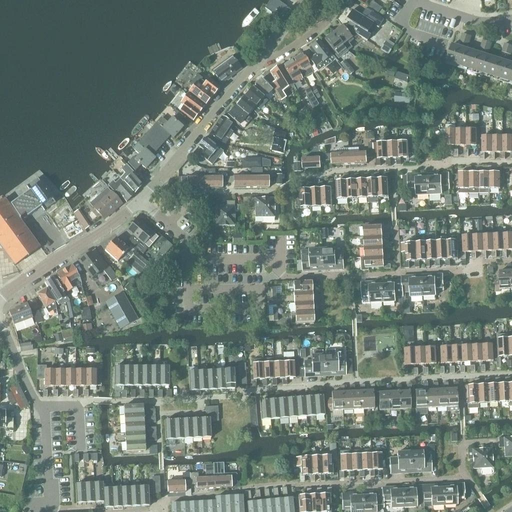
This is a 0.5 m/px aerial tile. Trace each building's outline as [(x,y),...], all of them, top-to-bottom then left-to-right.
[(268,11),(277,19),(284,10),(271,0),(264,8),(268,11)] [(349,23),(346,28),(348,29),(358,36),(367,41),(372,32),(369,30),(372,25),(378,28),(383,21),(365,9),(361,16),(352,11),(345,21),(349,23)] [(342,26),(333,33),(347,51),(352,48),(348,44),(353,40),(358,36),(348,29),(346,31),(342,26)] [(395,32),(392,37),(390,40),(395,43),(400,35),(395,32)] [(347,51),(333,33),(324,40),(338,59),(347,51)] [(335,60),(332,56),(320,41),(309,49),(315,56),(309,60),(318,71),(323,67),(324,68),(335,60)] [(393,47),(385,42),(380,50),(388,55),(393,47)] [(457,65),(463,48),(452,45),(447,62),(457,65)] [(463,48),(457,65),(468,69),(473,51),(463,48)] [(473,51),(468,69),(478,72),(483,55),(473,51)] [(293,60),(304,78),(313,73),(310,68),(311,68),(303,54),(302,54),(301,55),(300,55),(298,56),(297,57),(293,60)] [(494,58),(483,55),(478,72),(488,75),(494,58)] [(221,84),(241,70),(240,68),(241,67),(238,64),(238,65),(232,56),(212,71),(221,84)] [(504,61),(494,58),(488,75),(499,78),(504,61)] [(283,65),(282,66),(290,80),(293,85),(299,81),(302,78),(292,60),(288,63),(286,63),(284,64),(283,65)] [(340,64),(349,76),(354,72),(344,60),(340,64)] [(511,71),(511,63),(504,61),(499,78),(509,82),(511,71)] [(290,80),(282,66),(281,66),(269,73),(274,82),(270,85),(280,101),(285,98),(281,91),(293,84),(290,80)] [(395,78),(408,82),(410,75),(397,71),(395,78)] [(220,88),(208,79),(205,84),(201,81),(202,79),(197,75),(190,84),(193,87),(189,92),(205,106),(213,96),(220,88)] [(254,85),(265,97),(272,103),(275,100),(269,93),(272,91),(261,79),(254,85)] [(326,79),(325,79),(320,82),(325,92),(331,88),(326,79)] [(303,90),(309,99),(314,97),(308,87),(303,90)] [(252,88),(244,98),(259,111),(267,102),(252,88)] [(395,103),(408,103),(409,94),(396,93),(395,103)] [(180,111),(193,121),(204,107),(187,94),(183,100),(181,103),(184,105),(180,111)] [(244,98),(236,107),(251,120),(259,111),(244,98)] [(251,120),(236,107),(228,116),(239,126),(245,120),(248,123),(251,120)] [(258,116),(268,121),(269,117),(260,113),(258,116)] [(167,124),(161,118),(157,123),(168,134),(173,138),(182,129),(176,123),(179,119),(175,115),(167,124)] [(316,129),(309,116),(304,118),(311,132),(316,129)] [(222,117),(215,126),(230,136),(233,132),(229,130),(232,124),(222,117)] [(157,123),(138,145),(149,155),(168,134),(157,123)] [(260,131),(268,134),(269,132),(272,132),(273,129),(262,125),(260,131)] [(230,136),(215,126),(209,135),(220,142),(224,136),(228,139),(230,136)] [(456,146),(456,130),(445,130),(445,146),(456,146)] [(466,130),(456,130),(456,146),(466,146),(466,130)] [(477,130),(466,130),(466,146),(477,146),(477,130)] [(229,141),(235,144),(238,140),(233,136),(229,141)] [(511,136),(503,137),(503,153),(501,153),(501,160),(505,160),(505,153),(511,153),(511,136)] [(493,153),(492,137),(482,137),(482,153),(480,153),(480,160),(485,160),(484,153),(490,153),(493,153)] [(503,137),(492,137),(493,153),(490,153),(490,160),(495,160),(495,153),(501,153),(503,153),(503,137)] [(198,147),(203,150),(199,155),(212,166),(223,152),(205,138),(198,147)] [(408,142),(398,142),(398,159),(396,159),(397,165),(401,165),(401,159),(409,158),(409,154),(413,154),(412,148),(413,148),(412,139),(408,139),(408,142)] [(398,142),(387,143),(388,159),(386,159),(386,166),(391,166),(390,159),(396,159),(398,159),(398,142)] [(388,159),(387,143),(377,143),(378,159),(376,159),(376,166),(381,166),(380,160),(386,159),(388,159)] [(135,160),(146,169),(155,159),(149,155),(138,145),(133,150),(139,155),(135,160)] [(326,155),(326,158),(326,161),(332,160),(332,166),(349,165),(349,149),(339,150),(339,154),(326,155)] [(359,149),(349,149),(349,165),(367,164),(367,159),(373,158),(372,152),(359,153),(359,149)] [(242,161),(242,168),(260,167),(261,167),(261,166),(260,158),(244,159),(242,159),(242,161)] [(326,164),(326,161),(326,158),(302,159),(303,170),(321,169),(321,164),(326,164)] [(270,161),(262,159),(262,167),(270,167),(270,161)] [(122,169),(126,173),(119,179),(134,194),(141,186),(142,186),(133,176),(135,174),(126,165),(122,169)] [(469,173),(471,173),(471,167),(467,167),(467,173),(459,173),(459,194),(469,194),(469,173)] [(477,173),(471,173),(469,173),(469,194),(479,194),(479,173),(482,173),(481,167),(477,167),(477,173)] [(487,173),(482,173),(479,173),(479,194),(490,194),(490,189),(490,173),(492,173),(492,167),(487,167),(487,173)] [(498,173),(492,173),(490,173),(490,189),(500,189),(500,173),(502,173),(502,167),(498,167),(498,173)] [(228,170),(228,177),(228,183),(233,183),(233,188),(251,188),(251,177),(233,177),(233,170),(228,170)] [(375,180),(369,180),(367,180),(368,199),(378,198),(377,180),(379,180),(379,173),(375,173),(375,180)] [(385,179),(379,180),(377,180),(378,198),(389,198),(388,180),(390,180),(389,173),(385,173),(385,179)] [(355,181),(349,181),(347,181),(348,200),(358,199),(357,181),(359,181),(359,174),(355,174),(355,181)] [(365,180),(359,181),(357,181),(358,199),(368,199),(367,180),(369,180),(369,174),(365,174),(365,180)] [(448,174),(428,175),(429,196),(442,195),(442,190),(449,190),(448,174)] [(347,181),(349,181),(349,175),(344,175),(345,181),(336,182),(337,200),(348,200),(347,181)] [(429,196),(428,175),(408,176),(409,192),(417,191),(417,196),(429,196)] [(204,189),(204,177),(181,177),(181,183),(187,183),(187,189),(204,189)] [(228,177),(204,177),(204,189),(222,189),(222,183),(228,183),(228,177)] [(274,177),(251,177),(251,188),(269,188),(269,183),(274,183),(274,177)] [(115,183),(113,181),(108,186),(114,193),(116,191),(126,202),(134,194),(119,179),(115,183)] [(21,221),(53,199),(41,182),(10,204),(21,221)] [(329,189),(323,189),(321,189),(322,208),(332,207),(332,189),(333,189),(333,182),(329,182),(329,189)] [(311,190),(313,190),(313,183),(308,183),(309,190),(300,190),(300,200),(296,200),(297,209),(312,208),(311,190)] [(319,189),(313,190),(311,190),(312,208),(322,208),(321,189),(323,189),(323,183),(318,183),(319,189)] [(111,192),(94,208),(104,220),(121,204),(111,192)] [(250,198),(250,208),(255,208),(255,218),(274,218),(274,198),(250,198)] [(0,202),(0,245),(15,266),(40,248),(4,199),(0,202)] [(215,207),(215,226),(235,226),(235,202),(225,202),(225,206),(215,207)] [(79,209),(75,212),(85,229),(90,226),(79,209)] [(137,249),(143,254),(151,245),(147,241),(154,233),(137,219),(127,231),(135,237),(130,243),(137,249)] [(364,227),(364,238),(383,237),(383,239),(389,239),(389,234),(382,235),(382,226),(364,227)] [(232,235),(232,243),(242,242),(242,234),(232,235)] [(504,234),(493,235),(494,251),(492,251),(492,258),(497,258),(496,251),(502,251),(504,251),(504,234)] [(511,234),(504,234),(504,251),(502,251),(503,257),(507,257),(506,251),(511,250),(511,234)] [(493,235),(483,236),(484,252),(482,252),(482,258),(486,258),(486,252),(492,251),(494,251),(493,235)] [(474,252),(473,236),(462,237),(463,252),(461,252),(462,259),(466,259),(466,253),(472,252),(474,252)] [(483,236),(473,236),(474,252),(472,252),(472,259),(476,259),(476,252),(482,252),(484,252),(483,236)] [(167,256),(170,239),(157,237),(154,253),(167,256)] [(365,247),(365,248),(383,247),(383,249),(390,249),(389,245),(383,245),(383,239),(383,237),(364,238),(364,239),(362,240),(361,242),(361,244),(362,246),(365,247)] [(457,237),(447,238),(448,260),(446,260),(446,267),(450,266),(450,260),(458,260),(457,237)] [(134,254),(116,238),(109,246),(106,247),(106,250),(105,251),(117,262),(123,255),(128,260),(134,254)] [(436,238),(437,242),(438,261),(435,261),(436,267),(440,267),(440,261),(446,260),(448,260),(447,238),(436,238)] [(418,262),(417,243),(415,241),(413,239),(410,239),(407,241),(406,244),(401,244),(402,253),(406,253),(406,262),(405,262),(405,269),(409,269),(409,262),(415,262),(418,262)] [(129,242),(127,244),(135,252),(137,249),(130,243),(129,242)] [(437,242),(427,243),(428,261),(425,261),(426,268),(430,268),(429,261),(435,261),(438,261),(437,242)] [(427,243),(417,243),(418,262),(415,262),(415,268),(420,268),(419,262),(425,261),(428,261),(427,243)] [(361,258),(361,259),(384,257),(384,259),(390,259),(390,255),(384,255),(383,249),(383,247),(365,248),(365,258),(361,258)] [(335,249),(323,250),(324,271),(344,270),(343,254),(335,254),(335,249)] [(324,271),(323,250),(310,250),(310,256),(303,256),(303,272),(324,271)] [(104,269),(91,252),(79,261),(91,278),(104,269)] [(127,262),(140,274),(143,270),(147,273),(151,268),(148,265),(149,264),(135,252),(134,254),(128,260),(127,262)] [(384,257),(361,259),(362,271),(369,271),(369,269),(384,268),(384,270),(391,269),(390,265),(384,265),(384,259),(384,257)] [(510,271),(511,271),(511,269),(511,265),(507,265),(508,271),(499,272),(500,281),(495,281),(496,293),(501,293),(501,290),(511,290),(510,271)] [(76,280),(79,278),(72,266),(56,275),(64,287),(67,292),(76,287),(74,283),(77,282),(76,280)] [(104,272),(111,281),(117,277),(109,268),(104,272)] [(443,275),(422,276),(423,297),(436,296),(436,291),(443,291),(443,275)] [(402,277),(402,281),(403,293),(410,293),(411,298),(423,297),(422,276),(402,277)] [(69,301),(54,277),(44,283),(53,297),(58,293),(65,304),(69,301)] [(402,281),(382,282),(383,303),(396,302),(395,297),(403,297),(403,293),(402,281)] [(129,282),(124,289),(129,293),(135,287),(131,283),(129,282)] [(293,283),(294,293),(312,292),(312,282),(293,283)] [(383,303),(382,282),(362,283),(363,304),(383,303)] [(40,300),(45,308),(48,314),(56,309),(55,306),(54,303),(47,290),(43,292),(41,291),(39,293),(39,294),(38,295),(41,300),(40,300)] [(294,293),(294,303),(313,302),(312,292),(294,293)] [(105,304),(120,330),(137,320),(122,294),(105,304)] [(86,298),(88,307),(94,305),(91,296),(86,298)] [(294,303),(295,313),(295,314),(313,313),(313,302),(294,303)] [(9,312),(13,325),(32,318),(27,304),(21,306),(21,308),(9,312)] [(90,308),(82,310),(85,319),(92,317),(90,308)] [(33,313),(37,324),(42,322),(38,311),(33,313)] [(295,314),(295,313),(290,314),(291,325),(314,323),(313,313),(295,314)] [(80,325),(81,334),(92,332),(91,324),(80,325)] [(498,358),(508,357),(507,335),(496,335),(498,358)] [(19,345),(20,352),(33,350),(32,343),(19,345)] [(481,345),(471,346),(472,362),(482,362),(481,345)] [(492,345),(481,345),(482,362),(493,361),(492,345)] [(461,346),(450,347),(451,363),(461,363),(461,346)] [(471,346),(461,346),(461,363),(472,362),(471,346)] [(451,363),(450,347),(440,347),(441,364),(451,363)] [(424,348),(414,349),(415,365),(425,365),(424,348)] [(435,348),(424,348),(425,365),(436,364),(435,348)] [(415,365),(414,349),(403,349),(404,366),(415,365)] [(337,355),(324,356),(325,377),(345,376),(345,360),(337,360),(337,355)] [(325,377),(324,356),(312,356),(312,361),(304,362),(305,378),(325,377)] [(283,358),(284,363),(284,379),(282,379),(282,385),(287,385),(286,379),(295,378),(294,369),(299,368),(298,359),(294,360),(294,358),(283,358)] [(264,380),(263,359),(252,360),(253,380),(252,380),(252,387),(256,387),(256,380),(262,380),(264,380)] [(273,359),(263,359),(264,380),(262,380),(262,387),(266,386),(266,380),(272,380),(274,379),(273,363),(273,359)] [(284,363),(273,363),(274,379),(272,380),(272,386),(277,386),(276,379),(282,379),(284,379),(284,363)] [(238,364),(239,385),(246,385),(245,364),(238,364)] [(37,380),(45,380),(45,371),(46,371),(46,366),(37,366),(37,380)] [(123,387),(123,367),(114,367),(114,387),(123,387)] [(132,367),(123,367),(123,387),(133,387),(132,367)] [(142,367),(132,367),(133,387),(142,387),(142,367)] [(151,367),(142,367),(142,387),(151,387),(151,367)] [(160,367),(151,367),(151,387),(160,387),(160,367)] [(169,367),(160,367),(160,387),(169,386),(169,367)] [(45,371),(45,380),(45,387),(55,387),(55,370),(46,371),(45,371)] [(65,370),(55,370),(55,387),(65,387),(65,370)] [(75,370),(65,370),(65,387),(76,387),(75,370)] [(86,370),(75,370),(76,387),(86,387),(86,370)] [(96,370),(86,370),(86,387),(96,387),(96,370)] [(225,370),(216,371),(217,390),(226,390),(225,370)] [(234,370),(225,370),(226,390),(235,389),(234,370)] [(207,371),(198,372),(198,391),(208,391),(207,371)] [(216,371),(207,371),(208,391),(217,390),(216,371)] [(198,391),(198,372),(188,372),(189,392),(198,391)] [(495,385),(489,385),(487,385),(488,404),(498,403),(497,385),(500,385),(499,378),(495,379),(495,385)] [(505,384),(500,385),(497,385),(498,403),(508,403),(509,407),(508,384),(510,384),(509,378),(505,378),(505,384)] [(477,386),(479,386),(479,379),(475,380),(475,386),(463,387),(464,399),(467,399),(468,409),(478,409),(477,386)] [(485,385),(479,386),(477,386),(478,409),(479,408),(478,404),(488,404),(487,385),(489,385),(489,379),(485,379),(485,385)] [(454,389),(448,389),(446,389),(447,408),(447,411),(459,410),(459,398),(457,398),(457,389),(458,389),(458,382),(454,383),(454,389)] [(434,390),(428,390),(425,391),(426,409),(437,408),(436,390),(438,390),(438,383),(433,384),(434,390)] [(444,390),(438,390),(436,390),(437,408),(447,408),(446,389),(448,389),(448,383),(443,383),(444,390)] [(13,404),(18,402),(21,409),(30,405),(20,384),(6,391),(13,404)] [(370,391),(364,391),(362,391),(363,410),(374,409),(373,391),(375,391),(374,384),(370,385),(370,391)] [(425,391),(428,390),(427,384),(423,384),(423,391),(415,391),(416,409),(416,415),(427,415),(426,409),(425,391)] [(350,392),(344,392),(342,392),(343,411),(353,410),(352,392),(354,392),(354,385),(350,386),(350,392)] [(360,392),(354,392),(352,392),(353,410),(363,410),(362,391),(364,391),(364,385),(360,385),(360,392)] [(397,392),(391,392),(389,392),(390,411),(400,410),(399,392),(401,392),(401,385),(397,386),(397,392)] [(407,392),(401,392),(399,392),(400,410),(411,410),(410,392),(411,392),(411,385),(407,385),(407,392)] [(342,392),(344,392),(344,386),(340,386),(340,393),(331,393),(332,399),(327,400),(327,412),(343,411),(342,392)] [(389,392),(391,392),(391,386),(386,386),(387,393),(378,393),(379,411),(390,411),(389,392)] [(323,396),(314,397),(315,416),(325,415),(323,396)] [(314,397),(305,398),(306,417),(315,416),(314,397)] [(296,398),(287,399),(288,418),(297,418),(296,398)] [(305,398),(296,398),(297,418),(306,417),(305,398)] [(287,399),(278,400),(279,419),(288,418),(287,399)] [(270,420),(269,400),(260,401),(261,421),(270,420)] [(278,400),(269,400),(270,420),(279,419),(278,400)] [(124,406),(124,415),(144,414),(143,405),(124,406)] [(210,415),(210,419),(210,422),(219,421),(218,407),(205,407),(205,415),(210,415)] [(124,415),(125,425),(144,424),(144,414),(124,415)] [(192,419),(183,420),(184,439),(193,439),(192,419)] [(201,419),(192,419),(193,439),(202,438),(201,419)] [(210,419),(201,419),(202,438),(211,438),(210,422),(210,419)] [(175,440),(174,420),(164,421),(165,440),(175,440)] [(183,420),(174,420),(175,440),(184,439),(183,420)] [(125,425),(125,434),(145,433),(144,424),(125,425)] [(125,434),(126,443),(145,442),(145,433),(125,434)] [(511,437),(499,438),(499,448),(504,448),(504,458),(511,457),(511,437)] [(145,442),(126,443),(126,452),(145,451),(145,442)] [(422,452),(410,452),(411,474),(431,473),(431,464),(435,464),(434,445),(427,445),(427,449),(422,449),(422,452)] [(384,449),(371,450),(372,471),(370,471),(370,477),(374,477),(374,471),(382,470),(382,461),(385,461),(384,449)] [(473,469),(481,469),(481,474),(483,475),(492,475),(493,473),(493,469),(493,468),(492,449),(467,450),(468,460),(473,460),(473,469)] [(371,450),(360,451),(361,471),(360,471),(360,478),(364,477),(364,471),(370,471),(372,471),(371,450)] [(351,472),(350,451),(340,452),(341,472),(339,472),(339,479),(344,478),(343,472),(349,472),(351,472)] [(360,451),(350,451),(351,472),(349,472),(350,478),(354,478),(354,472),(360,471),(361,471),(360,451)] [(332,452),(321,453),(322,475),(320,475),(320,482),(325,481),(324,475),(333,475),(332,452)] [(411,474),(410,452),(397,453),(397,458),(390,459),(391,475),(411,474)] [(311,453),(311,457),(312,476),(310,476),(310,482),(314,482),(314,476),(320,475),(322,475),(321,453),(311,453)] [(312,476),(311,457),(296,458),(297,467),(301,467),(301,476),(300,476),(300,483),(304,483),(304,476),(310,476),(312,476)] [(237,476),(214,478),(214,489),(232,488),(232,483),(237,482),(237,476)] [(152,487),(148,487),(149,494),(160,494),(159,477),(152,477),(152,487)] [(190,479),(190,481),(191,485),(196,484),(196,490),(214,489),(214,478),(190,479)] [(191,485),(190,481),(167,482),(167,493),(185,492),(185,487),(191,487),(191,485)] [(95,503),(103,503),(104,503),(103,489),(103,483),(94,484),(95,503)] [(76,504),(86,503),(85,484),(75,484),(76,504)] [(86,503),(95,503),(94,484),(85,484),(86,503)] [(463,484),(443,485),(444,506),(457,505),(456,500),(464,500),(463,484)] [(443,485),(423,486),(424,502),(431,502),(432,507),(444,506),(443,485)] [(423,486),(403,487),(404,508),(416,507),(416,502),(424,502),(423,486)] [(137,487),(126,488),(127,507),(138,507),(137,487)] [(148,487),(137,487),(138,507),(149,506),(149,494),(148,487)] [(382,488),(382,492),(383,504),(391,504),(391,509),(404,508),(403,487),(382,488)] [(104,503),(103,503),(104,509),(116,508),(115,488),(103,489),(104,503)] [(126,488),(115,488),(116,508),(127,507),(126,488)] [(327,495),(321,495),(319,495),(319,511),(330,511),(330,495),(331,495),(331,488),(327,488),(327,495)] [(310,511),(310,496),(311,496),(311,489),(307,490),(307,496),(298,496),(299,511),(310,511)] [(317,495),(311,496),(310,496),(310,511),(319,511),(319,495),(321,495),(321,489),(317,489),(317,495)] [(382,492),(362,493),(363,511),(375,511),(375,508),(383,508),(383,504),(382,492)] [(363,511),(362,493),(342,494),(343,510),(350,510),(350,511),(363,511)] [(243,511),(243,496),(233,497),(234,511),(243,511)] [(215,498),(215,502),(216,502),(216,511),(225,511),(224,497),(215,498)] [(234,511),(233,497),(224,497),(225,511),(234,511)] [(293,511),(292,498),(283,499),(284,511),(293,511)] [(284,511),(283,499),(274,500),(275,511),(284,511)] [(275,511),(274,500),(265,501),(266,511),(275,511)] [(266,511),(265,501),(256,502),(256,511),(266,511)] [(206,511),(206,502),(197,503),(197,511),(206,511)] [(215,502),(206,502),(206,511),(216,511),(216,502),(215,502)] [(256,511),(256,502),(247,503),(247,511),(256,511)] [(189,511),(189,503),(180,504),(180,511),(189,511)] [(197,511),(197,503),(189,503),(189,511),(197,511)]
